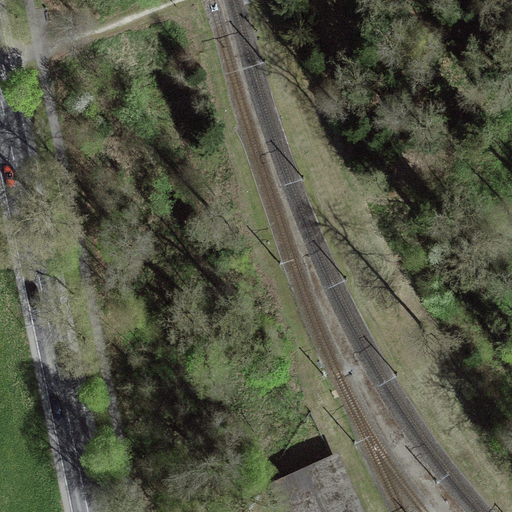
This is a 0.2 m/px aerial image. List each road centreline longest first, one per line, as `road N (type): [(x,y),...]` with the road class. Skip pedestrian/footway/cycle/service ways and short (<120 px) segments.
road 1 (secondary): [(0,81),(87,511)]
road 2 (track): [(0,64),(177,0)]
